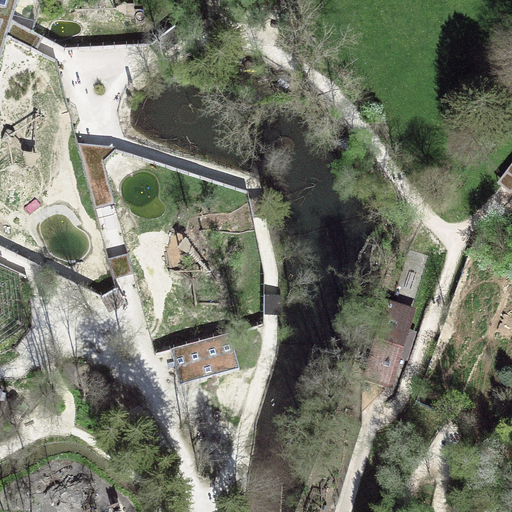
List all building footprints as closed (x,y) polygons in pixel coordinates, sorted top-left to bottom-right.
[(0,0),(0,59),(7,37),(9,28),(11,22),(17,0),(0,0)] [(43,38),(11,22),(9,28),(7,37),(36,51),(40,44),(43,38)] [(182,36),(175,26),(151,45),(159,54),(182,36)] [(89,146),(77,144),(94,209),(105,206),(114,204),(102,160),(115,149),(89,146)] [(134,275),(128,255),(118,257),(108,260),(114,281),(124,278),(134,275)] [(116,290),(103,298),(111,311),(124,304),(116,290)] [(407,330),(413,313),(389,305),(386,314),(367,308),(362,327),(372,330),(364,353),(373,356),(366,377),(390,385),(400,355),(407,358),(415,333),(407,330)] [(230,335),(171,351),(180,386),(239,370),(230,335)]
